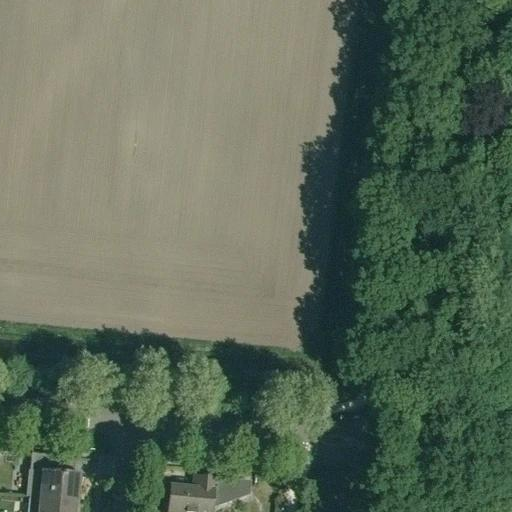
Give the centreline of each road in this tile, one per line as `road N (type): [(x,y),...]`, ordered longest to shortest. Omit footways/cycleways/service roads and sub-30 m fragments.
road 1 (tertiary): [(384,447),(440,0)]
road 2 (residential): [(384,447),(133,423)]
road 3 (residential): [(133,423),(0,408)]
